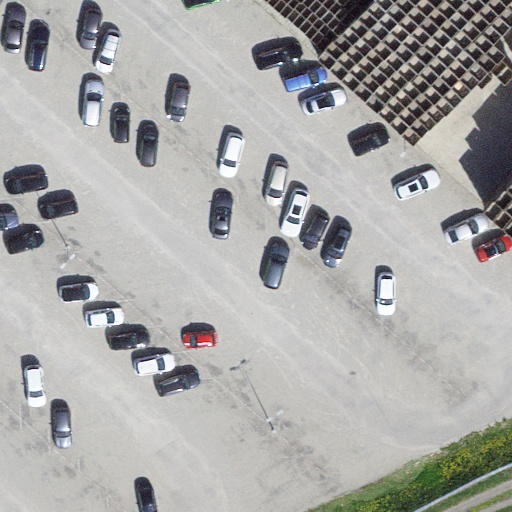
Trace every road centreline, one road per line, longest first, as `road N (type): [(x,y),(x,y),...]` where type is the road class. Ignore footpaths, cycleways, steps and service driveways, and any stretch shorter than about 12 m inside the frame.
road 1 (unknown): [(0,63),(389,422),(426,434),(458,420),(510,359),(510,329),(497,306)]
road 2 (unknown): [(497,306),(150,0)]
